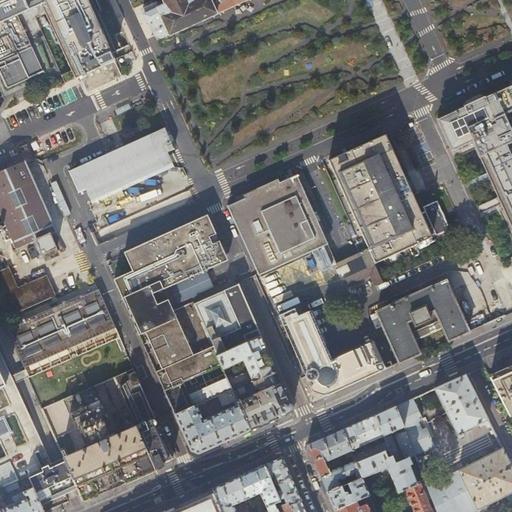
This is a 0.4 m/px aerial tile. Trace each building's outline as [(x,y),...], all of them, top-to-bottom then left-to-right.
[(115,51),(97,11),(92,0),(0,0),(0,74),(6,88),(7,87),(8,89),(24,81),(44,72),(18,15),(42,4),(76,79),(79,77),(80,79),(84,78),(89,89),(104,83),(118,76),(111,63),(115,61),(111,53),(115,51)] [(95,0),(100,10),(97,11),(115,51),(122,48),(116,35),(124,31),(109,0),(95,0)] [(163,0),(164,2),(158,5),(156,1),(141,7),(148,23),(150,22),(155,35),(161,37),(169,34),(170,35),(247,0),(163,0)] [(511,257),(511,258),(511,259),(511,144),(511,143),(511,142),(508,134),(511,132),(510,129),(511,128),(511,85),(494,94),(494,93),(485,97),(484,96),(463,106),(463,107),(454,111),(454,112),(437,120),(451,152),(472,142),(479,158),(480,158),(488,175),(511,228),(511,257)] [(69,171),(79,193),(93,186),(162,155),(176,149),(166,127),(118,148),(69,171)] [(344,278),(347,286),(371,275),(375,286),(383,282),(375,264),(432,238),(431,236),(421,214),(413,196),(385,135),(328,161),(364,239),(368,249),(360,253),(352,256),(343,261),(349,275),(344,278)] [(162,155),(93,186),(98,198),(168,166),(162,155)] [(36,241),(42,255),(57,249),(51,234),(57,232),(26,161),(0,172),(0,212),(17,250),(36,241)] [(228,206),(259,275),(279,266),(312,251),(321,271),(332,266),(323,246),(328,244),(317,220),(301,185),(297,175),(284,181),(240,201),(228,206)] [(437,202),(423,209),(425,212),(435,234),(435,236),(450,229),(445,219),(446,217),(444,213),(442,213),(437,202)] [(435,234),(425,212),(421,214),(431,236),(435,234)] [(206,270),(228,260),(215,231),(208,215),(125,253),(133,271),(114,280),(124,300),(134,324),(151,362),(164,391),(178,385),(190,380),(195,378),(222,366),(223,369),(243,361),(247,370),(246,372),(233,377),(231,376),(227,378),(232,390),(233,391),(277,372),(269,355),(261,336),(251,314),(239,286),(239,285),(195,303),(195,304),(192,305),(191,302),(173,310),(169,299),(155,305),(151,294),(171,285),(183,280),(206,270)] [(368,249),(364,239),(355,243),(360,253),(368,249)] [(337,264),(328,244),(323,246),(332,266),(337,264)] [(349,275),(343,261),(337,264),(344,278),(349,275)] [(0,270),(0,302),(6,317),(56,295),(47,275),(18,287),(9,267),(0,270)] [(214,287),(206,270),(183,280),(171,285),(179,303),(214,287)] [(376,312),(399,363),(420,353),(419,352),(447,339),(448,341),(469,332),(450,290),(446,281),(376,312)] [(7,329),(29,378),(120,338),(115,328),(99,289),(83,296),(82,294),(22,320),(23,322),(7,329)] [(298,347),(302,355),(326,344),(328,343),(313,310),(299,316),(295,309),(280,316),(289,336),(292,335),(298,347)] [(298,347),(292,335),(289,336),(295,348),(298,347)] [(382,358),(374,339),(332,358),(333,360),(330,361),(308,371),(308,374),(308,376),(308,378),(309,379),(310,379),(311,380),(312,380),(313,380),(315,384),(314,384),(313,385),(313,386),(313,387),(313,388),(313,389),(314,390),(322,393),(324,393),(325,393),(326,392),(327,391),(328,394),(338,390),(387,368),(382,358)] [(302,355),(305,363),(307,368),(308,371),(330,361),(333,360),(332,358),(329,352),(326,344),(302,355)] [(0,488),(28,476),(40,502),(76,485),(64,458),(53,464),(52,463),(40,468),(32,451),(44,446),(0,351),(0,488)] [(394,365),(392,360),(389,362),(387,356),(382,358),(387,368),(394,365)] [(511,367),(502,372),(490,378),(510,417),(511,415),(511,367)] [(126,376),(124,373),(113,378),(135,426),(154,468),(164,463),(173,459),(155,428),(154,427),(156,426),(156,425),(157,424),(157,423),(156,422),(156,421),(155,420),(154,420),(153,420),(155,418),(135,372),(128,375),(126,376)] [(290,412),(291,410),(292,407),(284,390),(277,372),(233,391),(250,430),(260,426),(271,421),(285,415),(290,412)] [(458,434),(459,438),(463,436),(461,433),(479,424),(480,427),(486,424),(487,426),(491,424),(465,375),(434,389),(457,434),(458,434)] [(62,400),(69,415),(100,402),(93,387),(62,400)] [(250,430),(233,391),(232,390),(211,399),(212,402),(219,399),(223,407),(235,402),(236,405),(204,419),(198,405),(175,415),(191,451),(195,452),(198,454),(224,442),(250,430)] [(412,398),(395,406),(404,427),(405,431),(415,454),(434,446),(426,428),(423,430),(418,421),(422,419),(412,398)] [(100,402),(69,415),(75,430),(77,429),(85,448),(112,436),(104,418),(106,417),(100,402)] [(385,411),(376,415),(389,449),(391,455),(395,463),(401,460),(391,436),(393,435),(392,432),(404,427),(395,406),(385,411)] [(361,422),(342,430),(350,450),(381,437),(383,442),(352,455),(354,461),(355,463),(385,451),(389,449),(376,415),(361,422)] [(135,426),(112,436),(85,448),(64,458),(76,485),(83,502),(136,479),(155,470),(154,468),(135,426)] [(352,455),(350,450),(342,430),(331,435),(307,446),(321,479),(330,474),(329,472),(325,462),(341,455),(343,459),(352,455)] [(415,454),(405,431),(397,435),(396,437),(405,459),(409,457),(415,455),(415,454)] [(436,507),(437,511),(472,511),(507,495),(511,505),(511,466),(502,448),(427,485),(436,507)] [(387,457),(385,451),(355,463),(361,478),(362,478),(387,468),(398,493),(405,490),(417,485),(409,465),(411,464),(409,457),(405,459),(401,460),(395,463),(391,455),(387,457)] [(434,471),(432,468),(431,469),(430,465),(432,464),(430,459),(431,458),(429,454),(416,459),(425,479),(436,475),(435,471),(434,471)] [(271,462),(264,465),(273,486),(278,484),(292,478),(290,474),(282,457),(271,462)] [(361,478),(355,463),(354,461),(329,472),(330,474),(321,479),(324,484),(327,492),(351,482),(348,476),(354,473),(357,480),(361,478)] [(260,467),(238,477),(247,499),(260,493),(268,510),(275,507),(277,510),(282,508),(276,493),(273,486),(264,465),(260,467)] [(44,511),(40,502),(28,476),(0,488),(0,491),(0,493),(19,484),(23,492),(12,497),(14,502),(0,509),(0,511),(44,511)] [(218,486),(213,489),(222,511),(236,511),(234,505),(247,499),(238,477),(218,486)] [(305,511),(296,489),(292,478),(278,484),(281,491),(276,493),(282,508),(283,511),(305,511)] [(362,478),(361,478),(357,480),(351,482),(327,492),(331,502),(335,511),(370,496),(362,478)] [(420,484),(417,485),(405,490),(414,511),(437,511),(436,507),(431,509),(420,484)] [(168,509),(162,511),(222,511),(213,489),(207,491),(168,509)] [(371,500),(370,496),(335,511),(369,511),(367,505),(362,507),(360,504),(365,503),(371,500)]
